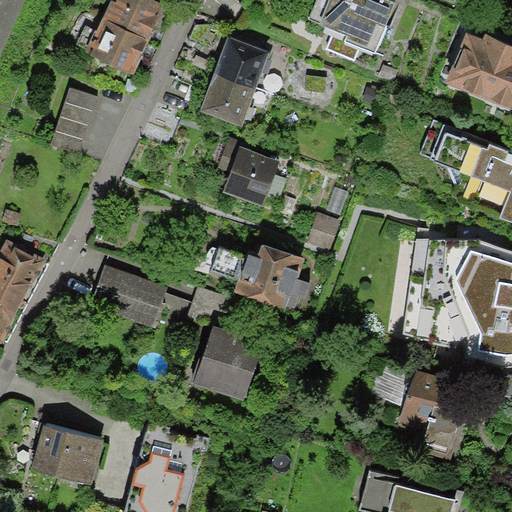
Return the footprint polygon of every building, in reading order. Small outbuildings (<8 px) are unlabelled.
[(0,0),(0,65),(27,0),(0,0)] [(133,76),(166,5),(154,0),(99,0),(99,1),(112,7),(99,35),(85,29),(75,50),(133,76)] [(397,3),(389,0),(316,0),(308,23),(378,50),(397,3)] [(511,50),(469,32),(447,81),(511,110),(511,50)] [(272,52),(233,37),(206,109),(245,124),(272,52)] [(326,73),(305,73),(305,92),(326,92),(326,73)] [(98,99),(70,89),(50,146),(78,156),(98,99)] [(511,150),(434,121),(422,154),(478,176),(468,202),(511,219),(511,150)] [(246,141),(231,136),(221,164),(233,169),(224,193),(264,207),(267,197),(279,202),(288,178),(275,173),(281,158),(245,145),(246,141)] [(511,365),(511,250),(481,238),(416,237),(404,333),(504,366),(511,365)] [(45,258),(7,238),(0,251),(0,341),(0,342),(45,258)] [(250,257),(220,246),(213,265),(239,275),(234,289),(296,311),(300,298),(306,300),(312,282),(298,277),(306,256),(268,242),(262,257),(252,253),(250,257)] [(165,287),(105,267),(92,305),(152,325),(165,287)] [(243,302),(199,288),(188,319),(210,326),(191,382),(243,399),(263,340),(233,330),(243,302)] [(414,378),(381,365),(367,394),(405,405),(402,420),(427,429),(424,442),(453,452),(471,383),(418,367),(414,378)] [(170,427),(152,423),(128,511),(184,511),(201,450),(208,451),(212,435),(197,432),(195,442),(168,435),(170,427)] [(106,440),(47,424),(34,470),(93,486),(106,440)] [(405,480),(370,471),(360,510),(366,511),(452,511),(455,501),(403,488),(405,480)]
